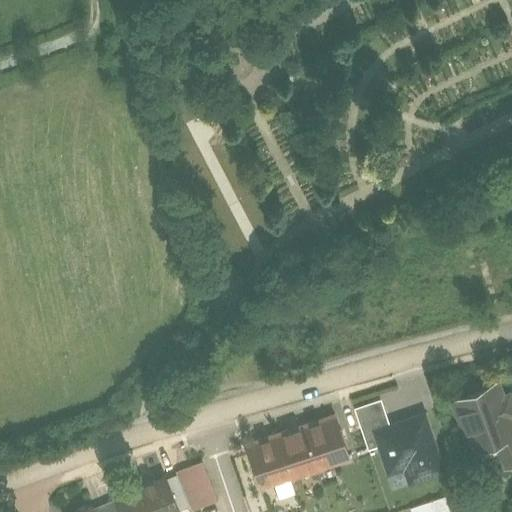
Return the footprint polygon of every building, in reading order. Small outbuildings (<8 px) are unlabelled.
[(511,463),(511,417),(498,380),(446,399),(466,453),(491,443),(500,468),(511,463)] [(367,430),(385,424),(377,399),(350,407),(363,450),(373,447),(367,430)] [(257,487),(349,457),(333,410),(242,441),(257,487)] [(385,424),(367,430),(373,447),(382,476),(400,471),(404,482),(438,471),(420,413),(385,424)] [(217,502),(203,462),(177,471),(191,511),(217,502)] [(162,471),(109,492),(117,511),(175,511),(178,511),(165,479),(162,471)] [(407,507),(408,511),(446,511),(441,496),(407,507)]
